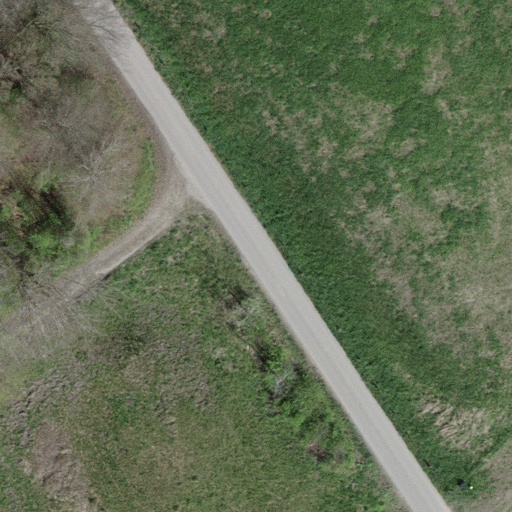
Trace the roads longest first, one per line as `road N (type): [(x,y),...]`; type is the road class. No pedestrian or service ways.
road 1 (unclassified): [(430,511),(93,0)]
road 2 (track): [(0,346),(208,181)]
